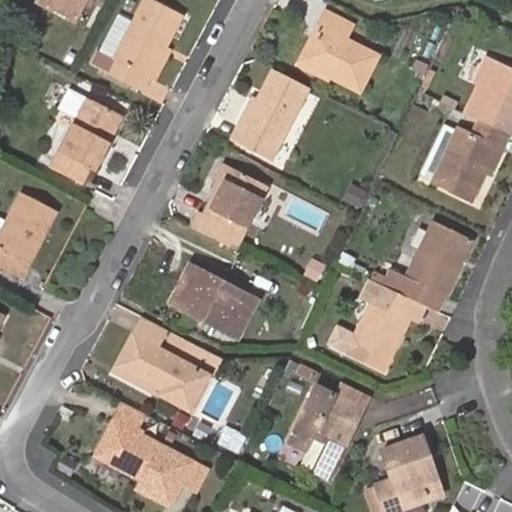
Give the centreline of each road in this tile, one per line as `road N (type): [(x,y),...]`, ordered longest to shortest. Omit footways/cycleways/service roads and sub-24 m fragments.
road 1 (residential): [(76,511),(11,467),(14,444),(252,0)]
road 2 (residential): [(511,422),(489,344),(496,288),(511,256)]
